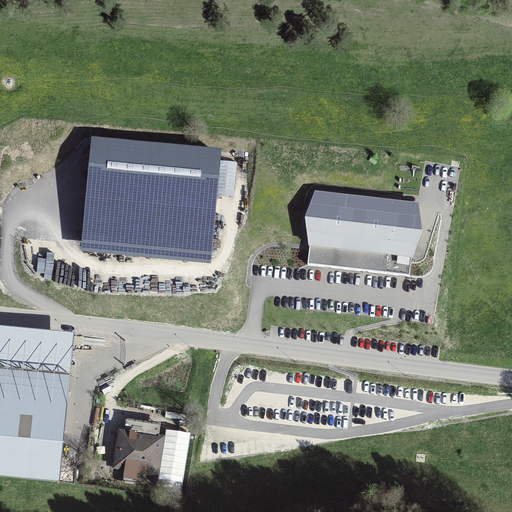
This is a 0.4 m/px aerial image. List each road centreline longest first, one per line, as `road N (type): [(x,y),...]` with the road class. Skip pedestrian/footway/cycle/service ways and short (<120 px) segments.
road 1 (tertiary): [(511,378),(0,316)]
road 2 (unknown): [(245,345),(255,299),(272,280),(425,296),(445,232),(446,168)]
